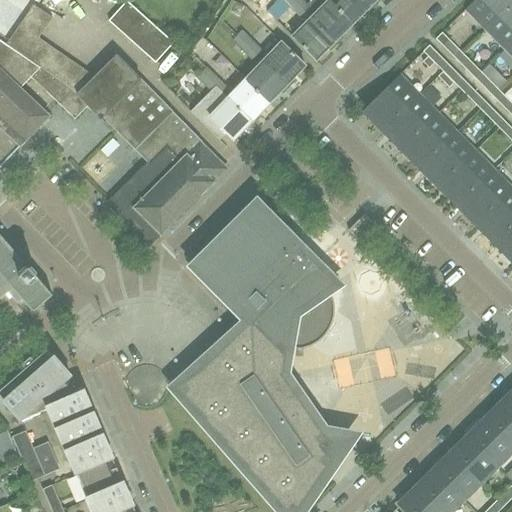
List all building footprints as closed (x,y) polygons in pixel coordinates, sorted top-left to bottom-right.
[(282,0),(300,18),(305,13),(291,0),(282,0)] [(291,0),(305,13),(311,7),(303,0),(291,0)] [(371,6),(364,0),(330,0),(329,1),(353,25),(371,6)] [(511,0),(477,0),(468,9),(488,29),(511,4),(511,0)] [(311,19),(335,43),(353,25),(329,1),(311,19)] [(174,43),(128,3),(128,2),(110,22),(156,63),(174,43)] [(511,4),(488,29),(506,47),(511,41),(511,4)] [(34,6),(27,16),(46,29),(53,19),(34,6)] [(39,39),(46,29),(27,16),(20,26),(39,39)] [(293,37),(316,61),(335,43),(311,19),(293,37)] [(7,45),(26,58),(39,39),(20,26),(7,45)] [(243,31),(237,36),(257,56),(263,50),(243,31)] [(253,61),(257,56),(237,36),(232,41),(253,61)] [(50,46),(39,39),(26,58),(37,65),(50,46)] [(456,60),(462,54),(448,39),(442,46),(456,60)] [(0,41),(0,42),(0,41),(0,69),(21,90),(32,78),(76,120),(89,107),(102,120),(104,118),(135,149),(148,163),(119,192),(108,203),(125,219),(122,222),(149,249),(227,170),(201,144),(203,142),(118,56),(95,77),(79,94),(68,87),(58,80),(47,72),(37,65),(26,58),(7,45),(1,40),(0,41)] [(288,85),(305,67),(281,44),(264,62),(288,85)] [(37,65),(47,72),(60,53),(50,46),(37,65)] [(429,46),(423,53),(439,68),(445,62),(429,46)] [(71,61),(60,53),(47,72),(58,80),(71,61)] [(475,79),(481,73),(466,58),(460,64),(475,79)] [(82,68),(71,61),(58,80),(68,87),(82,68)] [(246,81),(270,104),(288,85),(264,62),(246,81)] [(449,67),(443,73),(457,87),(463,81),(449,67)] [(95,77),(82,68),(68,87),(79,94),(95,77)] [(0,168),(50,117),(21,90),(0,69),(0,168)] [(206,70),(202,74),(222,94),(227,89),(206,70)] [(222,94),(202,74),(198,79),(218,98),(222,94)] [(485,77),(479,83),(493,98),(499,91),(485,77)] [(399,78),(398,79),(363,113),(367,117),(368,117),(372,121),(375,118),(385,129),(386,130),(418,98),(399,78)] [(228,99),(252,122),(270,104),(246,81),(235,91),(228,99)] [(468,85),(461,91),(476,106),(482,100),(468,85)] [(511,104),(504,96),(497,102),(511,116),(511,104)] [(386,130),(385,129),(382,132),(386,136),(391,140),(393,137),(404,148),(436,117),(418,98),(386,130)] [(228,99),(210,118),(234,141),(252,122),(228,99)] [(486,104),(480,110),(494,125),(501,118),(486,104)] [(404,148),(401,151),(405,155),(405,154),(409,158),(412,156),(422,166),(423,167),(455,135),(436,117),(404,148)] [(511,129),(505,123),(499,129),(511,142),(511,129)] [(423,167),(422,166),(419,170),(423,174),(424,173),(428,177),(430,175),(441,185),(442,186),(474,154),(455,135),(423,167)] [(107,149),(87,168),(105,186),(124,166),(107,149)] [(442,186),(441,185),(438,188),(442,192),(446,196),(449,193),(460,204),(460,205),(492,173),(474,154),(442,186)] [(460,205),(460,204),(456,207),(460,211),(461,211),(465,215),(468,212),(478,223),(479,223),(511,192),(492,173),(460,205)] [(479,223),(478,223),(475,226),(479,230),(479,229),(484,233),(486,231),(497,241),(497,242),(511,227),(511,192),(479,223)] [(284,376),(289,347),(291,348),(293,349),(295,349),(297,350),(300,350),(302,350),(304,349),(307,348),(311,347),(314,346),(317,344),(320,342),(322,339),(325,337),(327,334),(329,331),(330,328),(332,325),(333,322),(334,320),(335,317),(335,314),(335,311),(335,308),(334,305),(334,302),(332,299),(331,297),(329,294),(327,292),(341,283),(316,258),(312,262),(257,206),(196,267),(250,322),(197,374),(175,389),(205,419),(203,421),(225,443),(223,444),(246,467),(244,468),(266,490),(265,491),(285,511),(297,511),(314,490),(317,495),(329,486),(322,477),(346,444),(330,442),(284,376)] [(374,225),(364,215),(348,231),(358,241),(374,225)] [(511,227),(497,242),(497,241),(494,245),(498,248),(502,252),(505,250),(511,256),(511,227)] [(0,300),(8,293),(18,305),(24,300),(34,313),(53,297),(37,278),(29,268),(28,268),(0,235),(0,300)] [(0,397),(21,422),(49,410),(48,409),(84,394),(84,393),(47,350),(34,362),(30,358),(21,366),(25,370),(0,391),(0,397)] [(386,381),(401,377),(395,350),(379,354),(386,381)] [(94,415),(84,394),(48,409),(49,410),(77,475),(115,458),(113,459),(103,438),(106,437),(106,436),(103,437),(94,416),(97,415),(96,414),(94,415)] [(499,403),(502,405),(503,405),(511,414),(511,395),(510,397),(508,395),(501,402),(500,402),(499,403)] [(483,419),(511,448),(511,414),(503,405),(502,405),(493,414),(491,412),(484,419),(483,419)] [(511,448),(483,419),(482,420),(485,422),(476,431),(474,429),(467,436),(466,436),(498,469),(499,468),(497,466),(506,456),(508,458),(511,454),(511,448)] [(46,476),(26,431),(12,437),(32,482),(46,476)] [(496,471),(498,469),(466,436),(465,437),(468,439),(459,448),(457,446),(450,453),(449,453),(481,486),(482,485),(479,483),(489,473),(491,475),(496,471)] [(479,488),(481,486),(449,453),(448,453),(451,456),(442,465),(440,463),(433,470),(432,469),(431,470),(434,473),(434,472),(462,500),(472,490),(474,492),(479,487),(479,488)] [(88,500),(124,485),(122,482),(125,481),(125,480),(122,481),(113,460),(116,459),(115,458),(77,475),(88,500)] [(414,487),(417,490),(417,489),(439,511),(449,511),(455,507),(457,509),(462,504),(462,505),(465,502),(462,500),(434,472),(434,473),(425,482),(423,480),(416,487),(415,486),(414,487)] [(49,505),(59,501),(53,485),(43,490),(49,505)] [(133,507),(124,485),(88,500),(92,511),(121,511),(136,506),(136,505),(133,507)] [(439,511),(417,489),(417,490),(408,499),(406,497),(399,504),(398,503),(397,504),(404,511),(439,511)] [(497,502),(503,508),(511,499),(511,491),(509,489),(497,502)]
